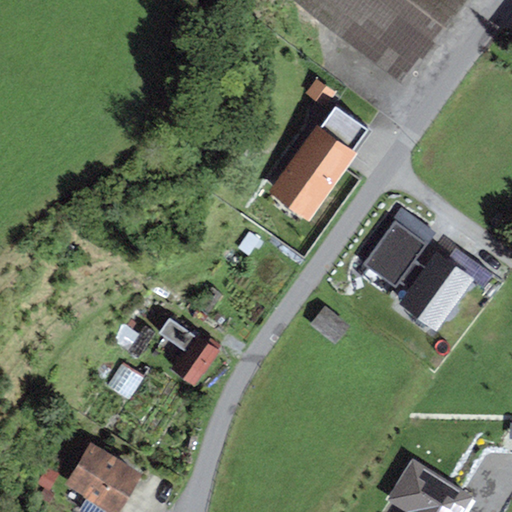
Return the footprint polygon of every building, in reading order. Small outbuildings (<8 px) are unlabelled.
[(289,0),(401,85),(466,0),(289,0)] [(335,93),(317,79),(305,95),(324,108),(335,93)] [(317,124),(268,192),(308,221),(357,154),(354,152),(369,130),(335,106),(320,127),(317,124)] [(427,243),(396,221),(365,264),(396,286),(398,283),(409,290),(398,305),(437,332),(475,278),(435,250),(424,265),(416,259),(427,243)] [(259,240),(249,233),(238,249),(248,256),(259,240)] [(207,317),(223,296),(212,288),(196,309),(207,317)] [(350,327),(325,307),(310,325),(335,346),(350,327)] [(173,373),(195,387),(222,346),(200,332),(198,336),(171,318),(161,334),(187,351),(173,373)] [(119,511),(142,475),(90,443),(64,486),(86,500),(79,511),(80,511),(119,511)] [(469,511),(478,498),(409,455),(380,502),(397,511),(469,511)]
